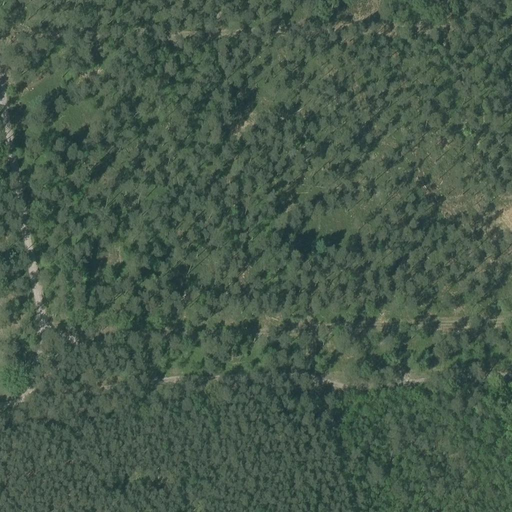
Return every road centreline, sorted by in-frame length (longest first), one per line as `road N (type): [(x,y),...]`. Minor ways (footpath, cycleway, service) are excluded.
road 1 (track): [(0,38),(511,26)]
road 2 (unknown): [(20,401),(147,382),(367,386),(511,374)]
road 3 (track): [(77,342),(511,323)]
road 4 (track): [(0,89),(50,330)]
